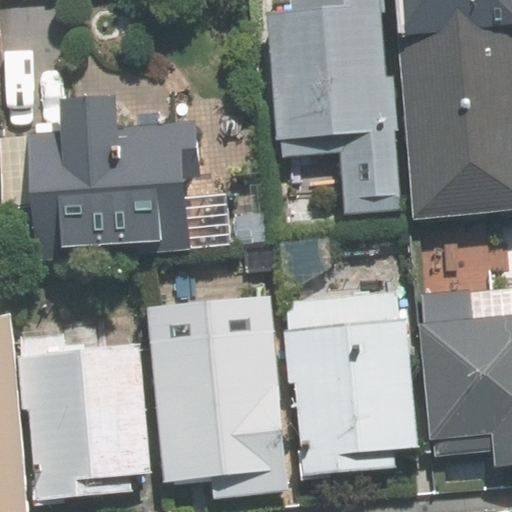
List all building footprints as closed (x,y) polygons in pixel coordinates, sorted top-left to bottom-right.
[(344,212),(408,207),(392,0),(273,0),(285,166),(340,162),(344,212)] [(511,0),(402,0),(419,227),(511,220),(511,0)] [(65,132),(21,135),(29,259),(194,248),(186,124),(135,128),(133,95),(62,99),(65,132)] [(481,290),(423,291),(428,458),(496,456),(496,470),(511,469),(511,314),(482,316),(481,290)] [(410,298),(285,305),(295,476),(420,469),(410,298)] [(0,511),(30,511),(14,316),(0,317),(0,511)] [(276,322),(156,326),(161,481),(281,477),(276,322)] [(24,338),(41,498),(131,489),(130,476),(156,473),(142,343),(72,351),(70,333),(24,338)]
